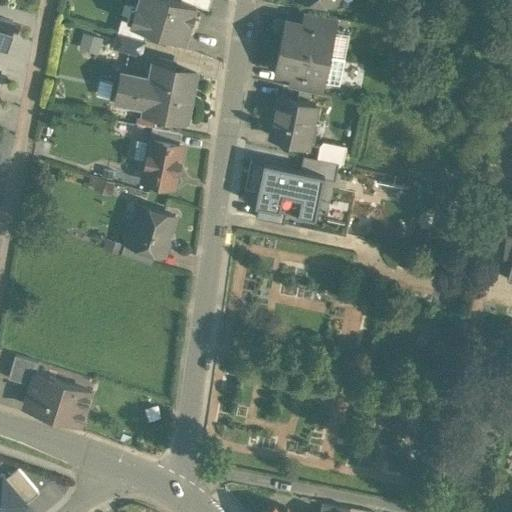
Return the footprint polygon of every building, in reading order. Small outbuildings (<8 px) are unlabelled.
[(180,0),(137,0),(136,5),(139,5),(133,24),(147,28),(184,39),(194,5),(195,4),(180,0)] [(210,0),(180,0),(195,4),(194,5),(207,9),(210,0)] [(129,21),(129,23),(133,24),(139,5),(136,5),(135,4),(129,21)] [(334,17),(305,11),(303,23),(303,24),(332,30),(334,17)] [(0,43),(5,45),(12,22),(0,18),(0,43)] [(133,24),(129,23),(129,21),(121,19),(117,33),(144,41),(147,28),(133,24)] [(332,30),(303,24),(303,23),(286,20),(281,46),(327,55),(332,30)] [(85,31),(83,47),(103,50),(105,34),(85,31)] [(144,41),(117,33),(113,48),(140,55),(144,41)] [(327,55),(281,46),(275,71),(292,75),(292,74),(322,80),(327,55)] [(175,64),(152,60),(149,76),(120,70),(114,100),(143,105),(142,112),(182,120),(186,120),(195,73),(174,69),(175,64)] [(322,80),(292,74),(292,75),(290,87),(319,93),(322,80)] [(315,104),(277,97),(270,136),(307,143),(315,104)] [(182,120),(155,115),(153,127),(154,127),(180,132),(182,120)] [(180,132),(154,127),(151,139),(178,144),(180,132)] [(151,139),(150,138),(142,177),(157,180),(156,182),(173,185),(181,145),(178,144),(151,139)] [(346,146),(322,141),(319,145),(316,158),(337,162),(342,163),(346,146)] [(316,158),(303,155),(300,168),(324,173),(323,177),(334,179),(337,162),(316,158)] [(323,177),(324,173),(300,168),(263,160),(256,196),(281,202),(279,209),(285,211),(315,217),(323,177)] [(279,209),(258,205),(256,217),(283,223),(285,211),(279,209)] [(174,216),(143,206),(139,220),(134,222),(128,242),(156,251),(163,253),(174,216)] [(511,260),(506,279),(511,279),(511,232),(506,232),(502,257),(511,259),(511,260)] [(156,251),(128,242),(123,243),(120,254),(152,264),(156,251)] [(38,362),(14,355),(7,378),(30,385),(33,373),(34,373),(38,362)] [(34,373),(33,373),(30,385),(28,389),(34,391),(29,405),(44,410),(46,413),(57,417),(61,415),(81,421),(90,391),(34,373)] [(19,470),(7,480),(25,502),(38,492),(19,470)] [(0,474),(0,511),(13,511),(25,502),(7,480),(1,474),(0,474)] [(281,511),(273,503),(262,511),(323,511),(320,511),(319,511),(289,511),(286,507),(281,511)]
